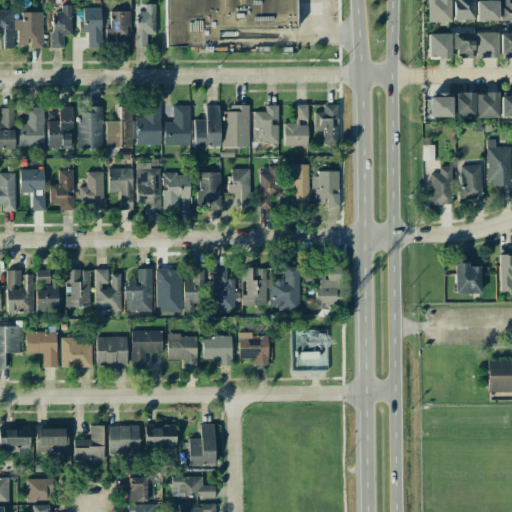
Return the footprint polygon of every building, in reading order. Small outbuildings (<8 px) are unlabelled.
[(295,0),(164,0),(165,38),(165,39),(166,47),(201,46),(201,40),(217,39),(216,31),(229,31),(231,35),(242,30),(296,29),(295,0)] [(426,0),(427,23),(449,23),(448,0),(426,0)] [(471,0),(452,0),(453,20),(472,19),(471,0)] [(497,20),(496,0),(474,0),(475,21),(497,20)] [(511,0),(498,0),(500,21),(511,20),(511,0)] [(154,4),(145,4),(145,11),(135,11),(136,47),(146,47),(146,34),(155,34),(154,4)] [(71,5),(60,5),(60,12),(51,11),(50,48),(62,48),(62,35),(71,35),(71,5)] [(13,9),(0,8),(0,33),(2,33),(2,48),(12,49),(13,9)] [(101,8),(80,8),(80,32),(87,32),(87,47),(100,47),(101,8)] [(130,46),(129,11),(108,11),(109,28),(105,28),(105,46),(130,46)] [(41,12),(21,12),(21,19),(15,20),(15,44),(29,44),(29,49),(42,49),(41,12)] [(474,32),(475,58),(495,57),(495,32),(474,32)] [(450,33),(427,34),(428,58),(450,58),(450,33)] [(473,33),(453,33),(453,57),(474,57),(473,33)] [(499,57),(511,56),(511,33),(499,33),(499,57)] [(474,93),(428,93),(429,117),(474,117),(474,93)] [(496,93),(475,93),(475,118),(496,118),(496,93)] [(499,117),(511,116),(511,93),(499,94),(499,117)] [(306,104),(294,104),(295,122),(282,123),(283,146),(307,145),(306,104)] [(337,118),(337,104),(323,104),(323,112),(313,112),(314,130),(322,130),(322,143),(338,143),(337,126),(331,126),(331,118),(337,118)] [(189,145),(189,105),(172,105),(172,121),(163,122),(163,145),(189,145)] [(193,120),(193,147),(219,147),(218,105),(204,105),(205,119),(193,120)] [(247,105),(229,105),(229,111),(221,112),(222,147),(249,146),(247,105)] [(277,143),(278,105),(265,105),(265,112),(254,111),(253,128),(261,128),(261,143),(277,143)] [(102,148),(101,106),(87,107),(87,112),(76,112),(77,149),(102,148)] [(105,148),(131,147),(130,106),(118,106),(118,121),(105,121),(105,148)] [(0,149),(13,149),(13,108),(0,107),(0,149)] [(16,146),(42,147),(43,107),(26,107),(25,124),(17,124),(16,146)] [(46,121),(46,147),(72,148),(72,107),(58,107),(58,121),(46,121)] [(137,145),(160,144),(159,107),(136,107),(137,145)] [(510,147),(495,147),(495,139),(485,140),(486,186),(510,186),(510,147)] [(150,163),(135,162),(135,202),(145,202),(144,209),(158,209),(159,168),(150,168),(150,163)] [(286,184),(294,184),(294,202),(307,202),(308,164),(286,164),(286,184)] [(258,173),(259,208),(272,208),(272,197),(278,197),(278,165),(267,165),(267,173),(258,173)] [(460,165),(460,199),(481,198),(480,165),(460,165)] [(430,205),(452,204),(451,166),(438,166),(438,173),(430,173),(430,205)] [(131,168),(107,169),(107,192),(119,191),(119,209),(132,209),(131,168)] [(236,208),(249,208),(249,168),(227,169),(228,193),(235,193),(236,208)] [(30,211),(43,210),(43,169),(19,170),(19,193),(30,193),(30,211)] [(72,188),(72,169),(57,170),(58,184),(48,184),(49,203),(58,203),(58,210),(70,210),(70,188),(72,188)] [(101,171),(85,172),(85,186),(77,187),(77,208),(102,208),(101,171)] [(14,211),(13,172),(0,172),(0,204),(2,205),(2,211),(14,211)] [(218,172),(196,173),(197,208),(219,207),(218,172)] [(338,172),(313,173),(313,204),(325,204),(325,208),(338,208),(338,172)] [(162,210),(176,210),(177,195),(188,195),(189,173),(161,173),(161,185),(162,185),(162,210)] [(499,292),(511,292),(511,288),(511,287),(511,254),(498,255),(499,292)] [(454,263),(454,294),(480,293),(480,266),(469,266),(468,263),(454,263)] [(315,309),(325,309),(325,306),(341,305),(340,265),(327,265),(327,270),(316,270),(316,275),(306,276),(306,285),(314,285),(315,309)] [(234,279),(227,279),(228,268),(212,267),(211,310),(233,311),(234,279)] [(266,305),(265,267),(241,268),(242,305),(266,305)] [(299,312),(298,267),(283,267),(284,278),(271,279),(271,306),(277,306),(277,312),(299,312)] [(150,269),(136,268),(136,280),(124,280),(124,311),(150,312),(150,269)] [(202,268),(187,268),(187,280),(182,280),(182,311),(195,310),(195,306),(203,306),(202,268)] [(35,289),(35,312),(57,311),(56,278),(49,278),(48,269),(35,270),(35,284),(43,284),(43,289),(35,289)] [(65,307),(89,307),(88,269),(64,270),(65,307)] [(120,310),(120,273),(109,274),(110,286),(107,286),(107,269),(93,269),(94,310),(120,310)] [(180,312),(179,269),(154,269),(155,312),(180,312)] [(31,274),(21,274),(21,270),(5,270),(6,312),(32,312),(31,274)] [(0,367),(7,367),(6,353),(18,353),(17,326),(0,326),(0,367)] [(130,330),(130,366),(145,366),(145,353),(161,353),(161,331),(130,330)] [(24,332),(25,353),(42,353),(42,368),(56,367),(55,332),(24,332)] [(237,359),(254,359),(254,365),(267,365),(267,334),(238,334),(237,359)] [(183,359),(183,364),(196,364),(195,335),(166,335),(167,360),(183,359)] [(126,336),(95,337),(95,366),(126,366),(126,336)] [(90,367),(90,343),(75,343),(75,337),(60,337),(60,367),(90,367)] [(202,359),(218,359),(218,366),(231,365),(231,337),(201,337),(202,359)] [(487,392),(511,392),(511,359),(487,360),(487,392)] [(213,424),(199,424),(199,438),(187,438),(188,466),(213,466),(213,424)] [(103,426),(89,425),(89,439),(73,439),(73,460),(102,460),(103,426)] [(138,425),(107,426),(107,452),(139,451),(138,425)] [(144,449),(162,449),(162,455),(175,455),(174,425),(144,426),(144,449)] [(0,448),(18,448),(18,453),(29,452),(28,427),(4,428),(5,437),(0,437),(0,448)] [(37,429),(37,449),(66,449),(66,428),(37,429)] [(201,476),(170,477),(171,497),(213,496),(213,485),(201,485),(201,476)] [(8,477),(0,477),(0,501),(8,502),(8,477)] [(25,500),(52,500),(52,479),(25,478),(25,500)] [(214,511),(214,503),(176,504),(176,511),(214,511)]
